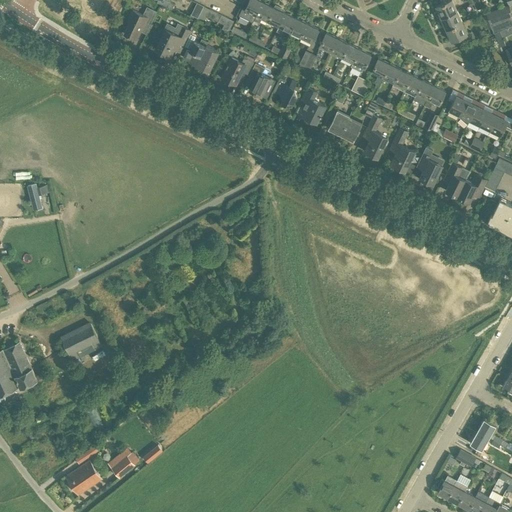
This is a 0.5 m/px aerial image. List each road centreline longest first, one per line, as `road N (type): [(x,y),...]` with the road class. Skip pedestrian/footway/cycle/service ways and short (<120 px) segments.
road 1 (unclassified): [(0,317),(240,188),(276,147)]
road 2 (secondary): [(276,147),(19,13)]
road 3 (secondary): [(511,262),(276,147)]
road 4 (residential): [(511,91),(397,36)]
road 5 (residential): [(476,388),(412,492)]
